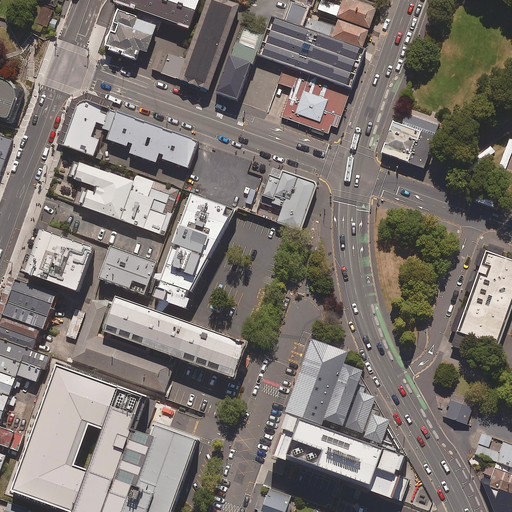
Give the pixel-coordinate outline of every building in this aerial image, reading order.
[(177,0),(142,0),(173,12),(177,0)] [(239,6),(223,0),(206,0),(184,60),(177,80),(208,91),(239,6)] [(337,18),(370,29),(377,9),(350,0),(343,0),(341,7),(328,2),(325,13),(337,18)] [(307,8),(292,3),(286,20),(301,26),(307,8)] [(53,9),(41,5),(33,30),(44,34),(53,9)] [(136,17),(117,10),(104,46),(109,48),(108,51),(135,61),(139,51),(146,54),(155,27),(158,29),(161,21),(138,13),(136,17)] [(366,50),(271,16),(264,34),(257,55),(285,65),(352,89),(366,50)] [(307,17),(303,27),(329,36),(332,27),(307,17)] [(370,29),(337,18),(331,37),(363,48),(370,29)] [(241,26),(229,57),(215,94),(236,102),(251,64),(253,65),(257,55),(264,34),(241,26)] [(184,60),(158,50),(151,70),(177,80),(184,60)] [(352,89),(285,65),(278,83),(292,88),(282,118),(328,134),(331,126),(338,129),(352,89)] [(25,88),(0,79),(0,118),(13,123),(25,88)] [(87,101),(78,105),(73,118),(63,145),(95,156),(100,141),(92,137),(97,123),(104,126),(103,129),(110,131),(117,112),(87,101)] [(199,141),(117,112),(110,131),(107,139),(128,147),(129,143),(132,145),(129,154),(156,163),(159,154),(163,156),(162,159),(189,169),(199,141)] [(425,170),(441,128),(408,116),(404,126),(393,122),(382,154),(425,170)] [(0,176),(1,176),(14,140),(0,135),(0,176)] [(314,181),(223,150),(206,196),(240,208),(300,230),(316,185),(314,181)] [(135,182),(74,160),(67,177),(90,186),(83,206),(121,220),(135,182)] [(135,182),(121,220),(164,235),(181,189),(138,174),(135,182)] [(238,208),(192,192),(154,296),(183,307),(238,208)] [(93,249),(35,228),(19,272),(78,293),(93,249)] [(157,263),(111,247),(99,279),(145,296),(157,263)] [(499,346),(511,311),(511,257),(487,249),(457,330),(499,346)] [(17,277),(13,288),(56,304),(60,293),(17,277)] [(13,288),(8,301),(52,316),(56,304),(13,288)] [(247,344),(116,297),(104,333),(234,379),(247,344)] [(8,301),(4,314),(43,328),(47,329),(52,316),(8,301)] [(107,306),(93,301),(72,359),(165,393),(174,365),(96,337),(107,306)] [(86,312),(76,309),(66,336),(76,340),(86,312)] [(43,328),(4,314),(0,324),(39,339),(43,328)] [(425,321),(420,319),(416,329),(421,331),(425,321)] [(39,339),(0,324),(0,336),(35,349),(39,339)] [(413,352),(419,338),(413,335),(407,350),(413,352)] [(35,349),(0,336),(0,352),(44,368),(47,369),(52,355),(35,349)] [(427,353),(432,339),(426,336),(421,350),(427,353)] [(350,351),(313,338),(286,412),(409,456),(363,376),(365,370),(346,363),(350,351)] [(44,368),(0,352),(0,368),(19,376),(39,383),(44,368)] [(168,511),(194,438),(154,424),(150,438),(135,433),(148,398),(57,365),(35,428),(23,464),(11,497),(54,511),(168,511)] [(19,376),(0,368),(0,389),(12,394),(19,376)] [(12,394),(0,389),(0,407),(7,410),(12,394)] [(475,400),(453,394),(447,416),(468,422),(475,400)] [(511,416),(499,412),(495,420),(485,416),(481,427),(511,439),(511,416)] [(410,460),(288,417),(273,461),(412,510),(420,489),(402,483),(410,460)] [(1,424),(0,424),(0,443),(20,451),(26,433),(1,424)] [(511,466),(490,458),(480,486),(511,496),(511,466)] [(299,498),(301,491),(280,483),(278,490),(299,498)] [(301,491),(299,498),(322,506),(324,499),(301,491)] [(343,511),(346,511),(348,507),(326,499),(324,505),(343,511)] [(37,511),(9,502),(5,511),(37,511)]
